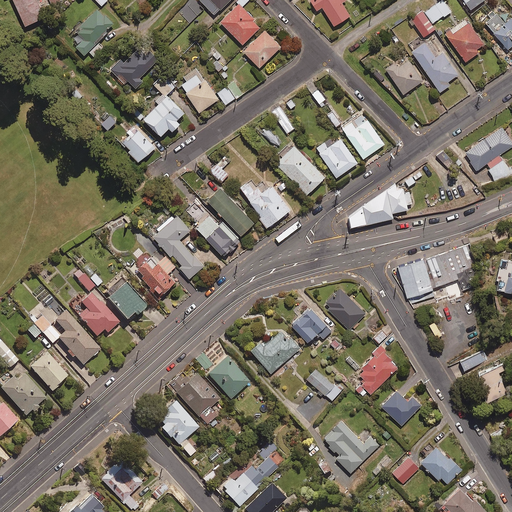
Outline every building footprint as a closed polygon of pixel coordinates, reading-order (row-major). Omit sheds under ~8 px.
[(14,0),(27,26),(65,8),(61,0),(14,0)] [(203,9),(194,0),(193,0),(180,13),(190,22),(203,9)] [(229,0),(198,0),(214,16),(229,0)] [(309,0),(316,11),(322,7),(334,26),(350,16),(341,3),(345,0),(309,0)] [(441,0),(424,13),(431,24),(443,16),(444,17),(451,12),(442,0),(441,0)] [(462,0),(470,10),(484,0),(462,0)] [(242,7),(238,3),(218,22),(241,46),(262,27),(247,12),(242,7)] [(77,30),(84,37),(76,45),(86,55),(89,51),(95,57),(105,47),(99,41),(109,32),(108,30),(114,24),(99,8),(77,30)] [(487,14),(491,19),(486,23),(500,40),(493,46),(503,58),(511,52),(509,49),(511,46),(511,17),(505,23),(493,9),(487,14)] [(431,24),(424,13),(423,11),(411,19),(424,37),(435,29),(431,24)] [(484,44),(467,22),(447,37),(465,62),(478,53),(476,50),(484,44)] [(281,47),(265,30),(243,51),(259,68),(281,47)] [(440,55),(429,39),(412,52),(440,93),(450,86),(447,82),(458,75),(443,53),(440,55)] [(159,59),(143,43),(124,62),(122,60),(112,69),(118,75),(121,72),(137,88),(143,81),(140,78),(159,59)] [(423,81),(409,60),(402,65),(398,60),(386,69),(403,95),(423,81)] [(218,99),(196,67),(183,77),(186,82),(180,86),(199,113),(218,99)] [(164,93),(166,96),(168,94),(175,86),(164,75),(154,84),(164,93)] [(235,99),(227,86),(217,93),(225,105),(235,99)] [(325,100),(318,90),(312,95),(321,107),(325,104),(323,101),(325,100)] [(166,96),(164,93),(157,100),(160,104),(146,118),(162,136),(171,128),(174,131),(182,124),(178,120),(186,112),(168,94),(166,96)] [(294,129),(280,107),(272,112),(286,134),(294,129)] [(341,123),(333,111),(327,115),(336,127),(341,123)] [(116,122),(106,112),(101,117),(105,121),(103,124),(109,130),(116,122)] [(384,145),(362,113),(341,128),(363,159),(384,145)] [(130,149),(128,151),(139,163),(157,147),(138,127),(134,132),(130,128),(127,132),(130,135),(121,143),(125,147),(127,146),(130,149)] [(476,142),(478,144),(465,153),(477,171),(487,164),(490,169),(502,161),(499,156),(511,146),(511,143),(502,128),(485,139),(484,137),(476,142)] [(357,164),(340,139),(327,148),(324,143),(316,149),(336,178),(357,164)] [(324,178),(293,146),(276,164),(307,195),(324,178)] [(453,163),(444,151),(437,157),(447,169),(453,163)] [(229,162),(225,157),(210,171),(221,182),(228,175),(222,169),(229,162)] [(405,180),(409,186),(416,182),(415,180),(422,176),(420,172),(405,180)] [(261,193),(252,180),(240,188),(266,227),(290,212),(272,186),(261,193)] [(395,182),(348,216),(350,226),(393,218),(392,213),(408,209),(407,204),(412,203),(409,191),(404,191),(403,187),(397,189),(395,182)] [(256,223),(223,188),(209,200),(243,236),(256,223)] [(160,242),(159,244),(162,247),(163,246),(172,256),(174,254),(183,265),(181,267),(191,278),(204,267),(181,240),(191,230),(179,215),(177,217),(175,215),(158,229),(160,231),(155,236),(160,242)] [(220,225),(211,215),(198,227),(225,257),(242,241),(225,221),(220,225)] [(432,289),(444,285),(450,302),(464,297),(462,291),(475,286),(475,263),(469,246),(423,261),(423,260),(397,269),(407,299),(411,304),(435,296),(432,289)] [(176,267),(166,256),(158,263),(152,257),(139,269),(145,275),(143,277),(152,288),(151,289),(159,298),(176,283),(168,274),(176,267)] [(511,260),(501,259),(495,291),(511,293),(511,260)] [(96,288),(80,269),(74,274),(90,293),(96,288)] [(102,282),(95,274),(90,278),(97,286),(102,282)] [(148,307),(127,283),(109,298),(128,319),(138,310),(140,313),(148,307)] [(41,284),(33,292),(47,306),(55,299),(41,284)] [(350,330),(352,327),(355,330),(360,325),(357,322),(365,314),(339,289),(325,303),(330,308),(328,310),(350,330)] [(76,296),(68,302),(97,336),(104,329),(107,333),(119,323),(93,293),(82,302),(76,296)] [(331,331),(309,308),(291,326),(308,343),(317,334),(323,339),(331,331)] [(71,351),(69,353),(73,358),(75,356),(83,365),(101,349),(66,310),(56,320),(66,332),(59,338),(71,351)] [(42,332),(52,343),(61,335),(38,311),(30,319),(35,323),(42,332)] [(42,332),(35,323),(27,330),(35,339),(42,332)] [(371,334),(365,327),(357,334),(363,340),(371,334)] [(300,348),(284,329),(263,347),(260,343),(250,352),(270,374),(300,348)] [(387,336),(381,330),(373,337),(379,344),(387,336)] [(19,360),(0,338),(0,355),(10,367),(19,360)] [(374,356),(360,370),(362,372),(359,374),(365,380),(355,390),(359,394),(360,393),(363,396),(367,392),(370,396),(398,368),(384,353),(386,350),(381,345),(372,354),(374,356)] [(482,350),(461,361),(465,371),(487,360),(482,350)] [(46,352),(31,367),(54,391),(59,387),(58,386),(69,375),(46,352)] [(251,382),(229,357),(209,374),(231,399),(251,382)] [(504,369),(501,363),(476,375),(488,400),(506,392),(496,372),(504,369)] [(341,391),(315,369),(306,380),(332,401),(341,391)] [(191,381),(183,373),(170,385),(208,424),(217,415),(211,408),(220,399),(198,375),(191,381)] [(32,410),(34,412),(41,407),(38,404),(46,398),(25,374),(17,381),(14,377),(2,388),(26,415),(32,410)] [(407,402),(396,390),(381,406),(401,426),(422,405),(413,396),(407,402)] [(186,439),(200,427),(175,399),(166,407),(168,409),(156,421),(171,437),(173,436),(190,456),(196,451),(186,439)] [(0,436),(19,421),(1,400),(0,401),(0,436)] [(363,444),(341,421),(323,439),(339,455),(336,458),(350,473),(379,445),(371,437),(363,444)] [(259,454),(266,461),(256,471),(252,466),(235,482),(231,479),(223,487),(227,490),(225,491),(240,507),(258,489),(257,488),(279,467),(270,457),(278,449),(271,442),(259,454)] [(435,448),(420,463),(439,481),(441,479),(447,484),(461,469),(449,458),(448,460),(435,448)] [(419,468),(408,457),(392,473),(405,487),(417,475),(414,473),(419,468)] [(101,479),(131,510),(133,508),(135,510),(139,506),(129,495),(143,482),(122,459),(101,479)] [(325,464),(320,468),(327,477),(332,473),(325,464)] [(213,469),(202,479),(207,484),(217,474),(213,469)] [(163,482),(151,493),(156,499),(168,488),(163,482)] [(272,511),(287,499),(272,483),(245,509),(248,511),(272,511)] [(446,507),(444,509),(446,511),(485,511),(474,500),(472,503),(459,490),(444,505),(446,507)] [(103,511),(104,511),(106,509),(91,494),(79,506),(78,504),(69,511),(103,511)]
